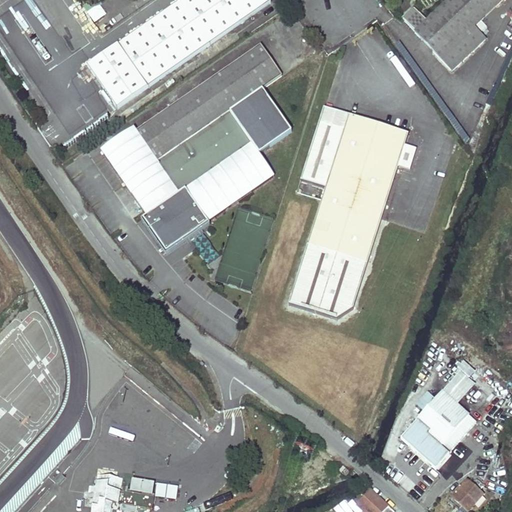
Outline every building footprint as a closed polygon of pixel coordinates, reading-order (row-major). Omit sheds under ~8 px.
[(182,0),(90,68),(121,111),(271,0),(182,0)] [(504,0),(451,0),(425,25),(413,12),(402,23),(451,74),(484,42),(474,30),(476,29),(481,34),(486,30),(480,24),(504,0)] [(95,24),(107,15),(99,5),(87,14),(95,24)] [(261,48),(137,133),(134,130),(102,152),(147,219),(143,221),(167,255),(209,226),(208,225),(275,179),(259,157),(292,134),(263,92),(283,78),(261,48)] [(326,109),(321,123),(346,131),(351,117),(326,109)] [(326,190),(287,305),(334,322),(351,311),(400,168),(409,171),(414,155),(405,152),(410,138),(351,117),(346,131),(321,123),(301,181),(326,190)] [(449,453),(441,446),(468,415),(442,393),(402,438),(436,469),(450,454),(449,453)] [(475,422),(468,415),(441,446),(449,453),(475,422)] [(339,472),(345,478),(350,472),(343,467),(339,472)] [(440,479),(444,483),(454,474),(450,470),(440,479)] [(85,485),(84,491),(90,492),(86,511),(106,511),(108,502),(114,502),(118,478),(93,473),(91,486),(85,485)] [(466,481),(451,497),(467,511),(482,495),(473,487),(477,482),(475,480),(470,485),(466,481)] [(156,499),(177,500),(178,487),(156,486),(156,499)] [(366,491),(356,499),(369,511),(381,511),(385,508),(366,491)] [(124,493),(123,507),(154,508),(155,494),(124,493)] [(369,511),(356,499),(353,502),(363,511),(369,511)]
